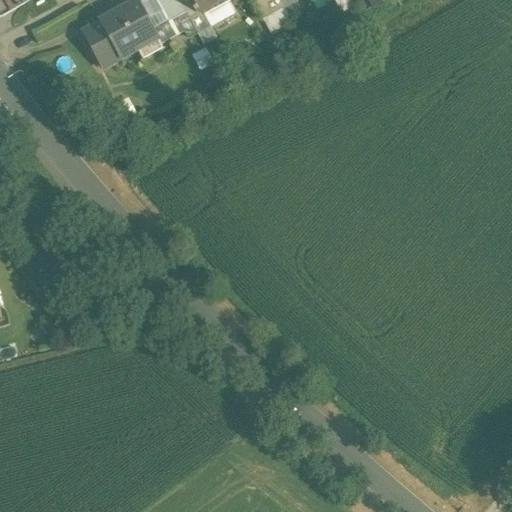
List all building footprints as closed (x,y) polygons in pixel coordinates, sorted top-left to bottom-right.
[(150,0),(143,4),(156,28),(169,22),(156,0),(150,0)] [(201,10),(196,0),(156,0),(169,22),(171,26),(201,10)] [(196,0),(201,10),(206,20),(244,0),(196,0)] [(252,0),(265,22),(288,10),(282,0),(252,0)] [(283,0),(291,14),(303,7),(298,0),(283,0)] [(156,28),(143,6),(85,38),(107,79),(166,46),(156,28)]
